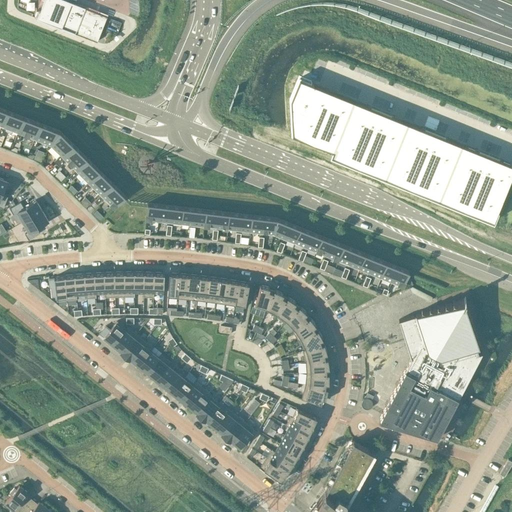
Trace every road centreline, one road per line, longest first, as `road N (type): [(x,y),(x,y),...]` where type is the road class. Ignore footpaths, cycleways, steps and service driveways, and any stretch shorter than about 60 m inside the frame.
road 1 (residential): [(281,506),(328,434),(341,394),(344,362),(327,314),(307,290),(271,270),(119,254)]
road 2 (residential): [(281,506),(0,279)]
road 3 (secondary): [(198,159),(511,278)]
road 4 (secondary): [(511,259),(223,140)]
road 5 (unclassified): [(511,142),(326,70)]
road 6 (residential): [(119,254),(33,169),(0,156)]
road 7 (tertiary): [(0,80),(145,137)]
road 8 (tertiary): [(133,105),(0,53)]
road 9 (motorway): [(389,0),(511,43)]
road 10 (residential): [(482,460),(360,425)]
road 11 (residential): [(119,254),(0,269)]
road 12 (motorway): [(198,99),(223,42),(262,0)]
